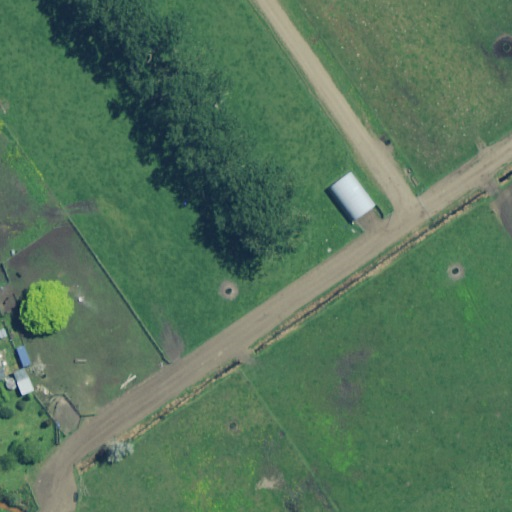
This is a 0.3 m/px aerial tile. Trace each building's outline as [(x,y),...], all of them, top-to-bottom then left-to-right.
[(375,207),(351,174),(330,189),(354,222),(375,207)] [(25,347),(18,349),(25,367),(32,364),(25,347)] [(15,375),(18,383),(30,378),(26,368),(14,372),(15,375)] [(18,383),(15,375),(5,379),(9,391),(20,387),(18,383)] [(20,387),(23,395),(35,391),(30,378),(18,383),(20,387)]
